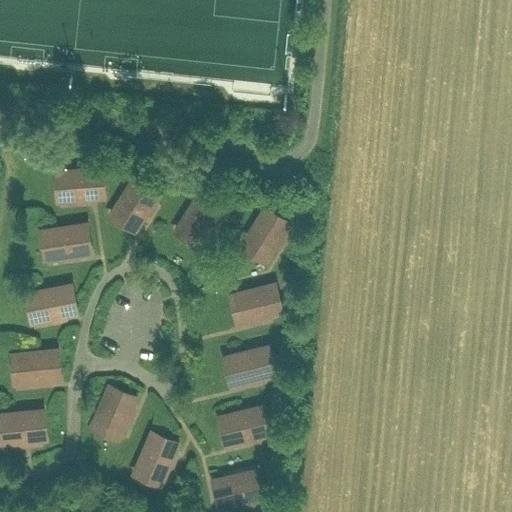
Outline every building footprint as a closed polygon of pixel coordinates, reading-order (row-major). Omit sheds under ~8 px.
[(56,170),(59,199),(104,195),(101,167),(56,170)] [(111,214),(135,229),(159,191),(135,175),(111,214)] [(224,207),(200,191),(176,229),(200,245),(224,207)] [(265,207),(241,245),(266,260),(290,222),(265,207)] [(86,222),(42,229),(46,258),(91,251),(86,222)] [(282,310),(275,283),(231,293),(238,321),(282,310)] [(71,284),(27,292),(32,320),(77,312),(71,284)] [(269,345),(225,356),(232,384),(275,373),(269,345)] [(57,348),(12,353),(15,382),(60,377),(57,348)] [(110,384),(92,426),(118,437),(136,395),(110,384)] [(263,405),(220,415),(226,443),(270,432),(263,405)] [(43,409),(0,413),(0,435),(1,442),(45,437),(43,409)] [(161,483),(178,442),(152,430),(134,472),(161,483)] [(258,468),(214,479),(220,507),(264,496),(258,468)]
